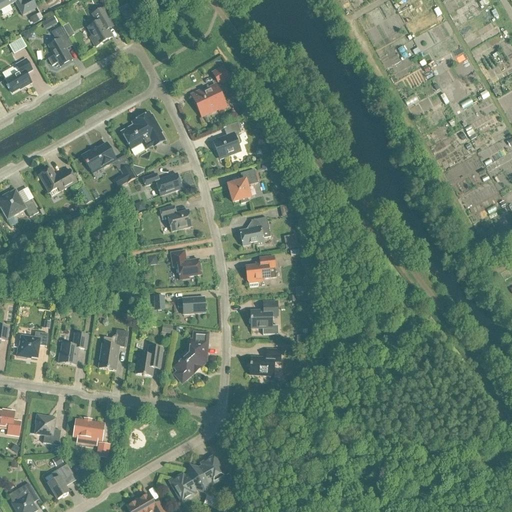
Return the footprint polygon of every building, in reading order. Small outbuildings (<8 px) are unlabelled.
[(23,17),(36,9),(31,0),(28,0),(22,4),(19,0),(0,0),(0,12),(15,4),(23,17)] [(127,23),(134,19),(127,7),(120,11),(127,23)] [(96,49),(112,39),(108,32),(114,28),(109,21),(103,10),(92,16),(96,22),(95,25),(88,30),(89,30),(93,37),(90,39),(96,49)] [(38,13),(28,19),(31,25),(41,20),(38,13)] [(45,23),(49,29),(57,24),(54,19),(49,21),(45,23)] [(72,62),(63,45),(69,42),(62,28),(52,34),(57,43),(48,48),(54,58),(48,61),(52,68),(58,65),(60,69),(72,62)] [(12,55),(25,49),(20,39),(7,45),(12,55)] [(26,76),(33,72),(26,61),(16,67),(20,74),(5,82),(12,95),(23,89),(24,89),(32,85),(26,76)] [(223,85),(229,81),(222,69),(212,75),(218,84),(221,82),(223,85)] [(201,92),(191,97),(203,120),(226,109),(215,86),(201,93),(201,92)] [(153,148),(165,142),(161,135),(162,134),(152,117),(151,117),(149,115),(132,125),(133,127),(121,134),(131,151),(142,145),(146,151),(153,147),(153,148)] [(241,147),(241,145),(238,136),(241,135),(237,125),(220,131),(221,132),(223,130),(227,139),(222,141),(222,140),(213,143),(218,157),(220,156),(222,161),(243,153),(241,147)] [(454,135),(428,148),(435,161),(460,148),(454,135)] [(108,167),(116,162),(107,146),(93,154),(92,152),(82,158),(87,167),(88,167),(91,173),(99,168),(101,170),(108,166),(108,167)] [(122,177),(113,182),(118,189),(127,184),(127,185),(136,180),(128,167),(120,172),(122,177)] [(146,170),(134,167),(133,170),(138,177),(145,172),(146,170)] [(60,194),(77,184),(70,172),(56,179),(51,171),(39,178),(49,195),(58,190),(60,194)] [(247,188),(258,185),(254,172),(240,176),(242,183),(228,187),(233,204),(240,202),(241,206),(248,204),(247,200),(250,199),(247,188)] [(160,198),(182,191),(177,176),(159,182),(157,176),(142,181),(145,188),(155,185),(160,198)] [(92,203),(84,189),(77,193),(85,207),(92,203)] [(30,219),(38,214),(31,202),(24,206),(16,192),(9,195),(9,194),(5,196),(6,197),(3,199),(2,198),(0,199),(0,209),(7,222),(25,212),(30,219)] [(281,205),(289,204),(288,195),(280,197),(281,205)] [(137,214),(145,211),(142,203),(134,206),(137,214)] [(171,234),(192,229),(188,212),(176,215),(174,208),(159,212),(161,220),(167,218),(171,234)] [(261,234),(269,233),(266,219),(251,222),(252,230),(249,230),(248,231),(240,233),(240,235),(239,236),(240,239),(241,240),(243,248),(256,246),(257,248),(264,246),(261,234)] [(289,250),(298,248),(296,236),(287,238),(289,250)] [(188,279),(201,277),(199,262),(188,263),(188,260),(186,260),(184,253),(170,255),(173,269),(178,269),(180,282),(189,281),(188,279)] [(149,267),(157,266),(156,258),(148,259),(149,267)] [(268,271),(275,270),(273,258),(259,260),(260,267),(245,268),(247,283),(249,283),(249,289),(258,288),(257,282),(269,280),(268,271)] [(153,298),(154,313),(165,312),(164,298),(153,298)] [(204,299),(182,301),(177,301),(178,310),(183,309),(183,317),(205,315),(204,299)] [(271,319),(277,318),(277,303),(263,304),(263,313),(250,313),(251,330),(262,330),(263,337),(278,336),(278,327),(272,327),(271,319)] [(173,328),(162,326),(161,334),(171,336),(173,328)] [(0,342),(6,343),(8,329),(0,328),(0,342)] [(126,350),(128,334),(116,332),(116,337),(111,340),(103,339),(99,370),(115,373),(119,349),(126,350)] [(46,348),(48,336),(35,334),(34,340),(21,338),(19,349),(18,349),(17,358),(26,360),(26,358),(38,360),(39,347),(46,348)] [(185,381),(205,364),(207,336),(194,335),(193,351),(191,351),(190,357),(175,370),(178,373),(177,375),(177,376),(177,377),(177,379),(177,380),(178,381),(180,382),(181,382),(183,382),(184,382),(185,381)] [(86,352),(88,338),(74,336),(73,348),(62,346),(60,356),(59,355),(58,364),(76,367),(79,350),(86,352)] [(160,371),(163,351),(148,349),(147,358),(138,356),(136,376),(152,378),(153,370),(160,371)] [(280,364),(281,352),(266,351),(266,360),(251,359),(250,376),(274,378),(274,364),(280,364)] [(19,438),(21,424),(13,423),(15,414),(6,412),(6,414),(0,413),(0,428),(8,430),(7,436),(19,438)] [(59,448),(61,433),(54,432),(56,421),(45,419),(45,418),(37,417),(35,426),(36,426),(35,436),(44,438),(43,445),(59,448)] [(101,442),(103,427),(76,423),(74,438),(78,439),(77,445),(88,446),(89,440),(101,442)] [(16,455),(19,450),(14,446),(10,451),(16,455)] [(107,459),(108,447),(99,446),(98,458),(107,459)] [(56,468),(63,464),(59,458),(52,462),(56,468)] [(224,479),(225,479),(213,459),(212,459),(213,460),(203,465),(202,465),(203,468),(199,471),(194,470),(190,473),(188,477),(184,480),(182,477),(181,477),(181,478),(171,484),(171,483),(170,483),(182,504),(183,503),(192,497),(193,497),(191,494),(196,491),(204,493),(207,485),(211,482),(213,485),(214,485),(214,484),(224,479)] [(48,486),(58,501),(68,495),(64,488),(66,487),(66,485),(69,486),(69,485),(60,470),(51,475),(55,482),(48,486)] [(237,491),(239,483),(231,481),(230,486),(231,489),(232,490),(232,489),(237,491)] [(12,505),(15,511),(37,511),(31,501),(36,498),(29,485),(8,497),(13,505),(12,505)] [(154,507),(148,496),(126,509),(128,511),(164,511),(160,504),(154,507)]
